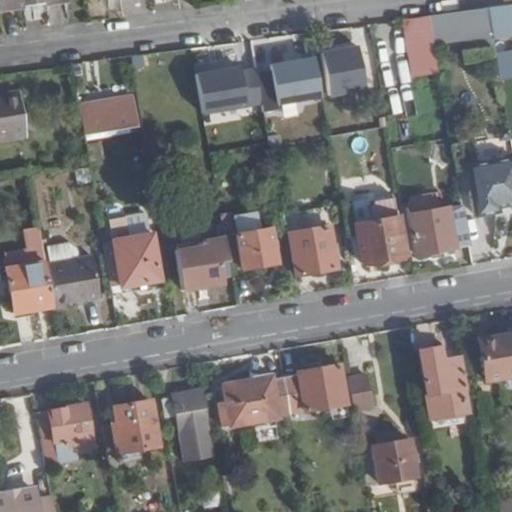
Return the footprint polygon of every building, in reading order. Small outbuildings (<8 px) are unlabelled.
[(511,5),(489,9),(491,21),(511,17),(511,5)] [(476,11),(461,13),(462,27),(478,24),(476,11)] [(461,13),(430,17),(434,41),(464,37),(462,27),(461,13)] [(429,16),(401,20),(409,76),(436,72),(429,16)] [(276,38),(252,41),(255,53),(277,50),(276,38)] [(360,43),(323,50),(332,97),(369,90),(360,43)] [(141,57),(133,58),(135,69),(143,68),(141,57)] [(258,65),(198,74),(204,116),(264,107),(258,65)] [(21,92),(18,93),(25,137),(28,136),(21,92)] [(0,140),(25,137),(18,93),(0,95),(0,140)] [(135,93),(80,103),(85,133),(140,124),(135,93)] [(459,138),(480,134),(504,130),(499,99),(453,107),(459,138)] [(504,130),(480,134),(480,144),(506,140),(504,130)] [(99,144),(88,145),(89,161),(102,159),(99,144)] [(478,214),(500,210),(499,205),(511,202),(511,157),(469,166),(478,214)] [(362,264),(404,258),(395,196),(352,203),(362,264)] [(501,215),(511,212),(511,202),(499,205),(500,210),(501,215)] [(228,203),(219,204),(221,219),(230,217),(228,203)] [(282,214),(285,233),(288,233),(295,275),(335,268),(328,227),(333,225),(329,205),(282,214)] [(416,254),(469,246),(462,207),(409,215),(416,254)] [(131,240),(152,236),(148,215),(126,219),(131,240)] [(115,245),(104,247),(105,252),(112,294),(114,307),(126,305),(123,287),(160,280),(152,236),(131,240),(126,219),(110,222),(115,245)] [(243,269),(276,264),(271,230),(236,236),(243,269)] [(42,234),(27,236),(29,252),(29,255),(46,253),(42,234)] [(183,290),(224,284),(221,264),(229,262),(224,238),(205,242),(206,247),(176,252),(183,290)] [(8,271),(47,264),(46,253),(29,255),(29,252),(5,256),(8,271)] [(88,298),(112,294),(105,252),(58,260),(66,304),(87,301),(88,298)] [(224,284),(233,282),(229,262),(221,264),(224,284)] [(35,311),(55,308),(47,264),(8,271),(15,314),(35,311)] [(511,331),(511,335),(511,336),(477,343),(485,381),(511,376),(511,331)] [(427,393),(463,387),(459,357),(442,359),(440,347),(420,352),(427,393)] [(298,373),(282,377),(289,413),(290,415),(345,406),(337,365),(298,371),(298,373)] [(366,375),(346,378),(352,408),(371,405),(366,375)] [(289,413),(282,377),(270,380),(268,377),(223,386),(225,402),(229,426),(277,416),(277,414),(289,413)] [(207,427),(201,389),(172,394),(178,432),(207,427)] [(469,389),(425,397),(430,422),(474,413),(469,389)] [(117,425),(102,427),(108,455),(120,452),(139,449),(159,445),(150,401),(114,407),(117,425)] [(229,426),(225,402),(216,403),(221,427),(229,426)] [(86,407),(36,416),(45,457),(68,453),(79,451),(80,455),(89,453),(89,450),(93,448),(86,407)] [(407,439),(359,447),(365,485),(415,474),(407,439)] [(141,457),(139,449),(120,452),(121,461),(141,457)] [(68,453),(45,457),(46,464),(70,458),(68,453)] [(198,453),(179,455),(181,476),(200,471),(198,453)] [(338,488),(342,511),(365,511),(361,484),(338,488)] [(325,511),(322,492),(304,494),(307,511),(325,511)] [(13,503),(14,511),(28,510),(26,501),(13,503)]
